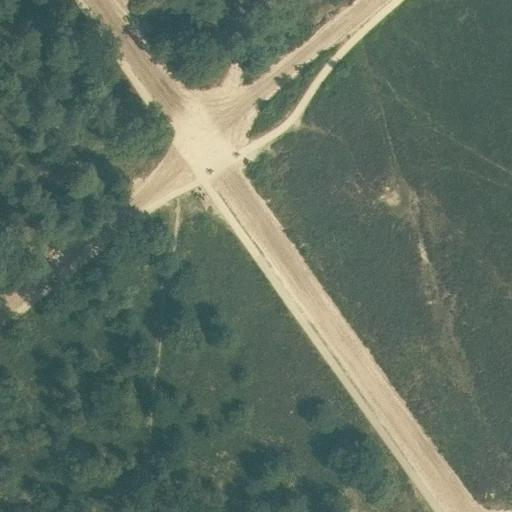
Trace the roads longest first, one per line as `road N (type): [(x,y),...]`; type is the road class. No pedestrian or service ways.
road 1 (track): [(204,140),(216,169),(459,511)]
road 2 (track): [(0,301),(204,140)]
road 3 (track): [(204,140),(374,0)]
road 4 (track): [(102,0),(204,140)]
